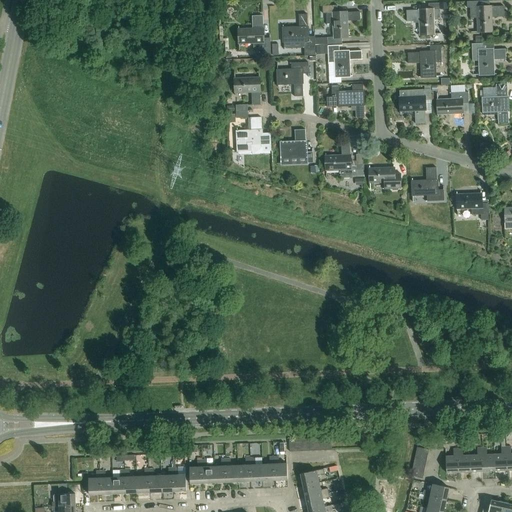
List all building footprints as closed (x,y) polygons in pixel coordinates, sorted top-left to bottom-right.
[(480,1),(467,2),(468,8),(471,8),(471,18),(478,18),(478,32),(492,31),(492,18),(505,17),(504,7),(492,7),(492,6),(480,6),(480,1)] [(448,3),(429,4),(429,9),(419,9),(419,10),(407,11),(408,20),(420,19),(421,35),(435,35),(434,21),(441,20),(440,9),(448,9),(448,3)] [(337,6),(324,7),(322,7),(323,15),(326,14),(327,25),(334,24),(334,38),(328,38),(328,45),(343,44),(343,38),(349,38),(348,22),(360,21),(360,13),(338,14),(337,6)] [(305,56),(316,56),(315,38),(308,38),(307,15),(299,15),(299,28),(283,29),(283,43),(304,43),(305,56)] [(264,56),(271,56),(270,39),(264,39),(264,17),(255,17),(255,30),(239,31),(239,45),(252,45),(252,51),(264,51),(264,56)] [(229,52),(228,39),(223,39),(223,27),(220,27),(220,42),(226,42),(226,52),(229,52)] [(483,44),(472,44),(473,51),(473,61),(480,61),(480,75),(494,74),(494,61),(507,60),(506,50),(495,50),(494,43),(483,44)] [(442,63),(442,54),(442,45),(431,46),(431,53),(408,54),(409,64),(421,64),(422,77),(436,77),(436,63),(442,63)] [(328,46),(316,47),(317,55),(328,54),(328,47),(328,46)] [(349,61),(362,61),(362,52),(339,53),(339,46),(328,47),(328,54),(328,64),(335,64),(336,78),(350,78),(349,61)] [(303,75),(309,75),(309,63),(291,64),(292,71),(278,71),(278,86),(294,85),(294,97),(304,97),(303,75)] [(252,105),(261,105),(259,78),(235,80),(235,94),(251,93),(252,105)] [(483,88),(483,98),(483,113),(498,112),(498,125),(509,125),(508,84),(496,85),(496,89),(493,89),(493,88),(483,88)] [(338,97),(339,101),(339,107),(355,106),(356,119),(365,118),(363,85),(351,86),(351,92),(340,93),(339,86),(332,87),(332,97),(338,97)] [(435,95),(431,95),(431,90),(430,90),(425,90),(400,91),(400,98),(401,112),(415,112),(415,124),(426,124),(425,101),(431,101),(431,104),(435,103),(435,95)] [(463,104),(469,104),(469,93),(452,93),(452,100),(437,101),(438,115),(463,113),(463,104)] [(251,119),(251,125),(249,125),(249,131),(238,132),(238,129),(237,129),(238,153),(263,152),(263,146),(270,145),(270,152),(271,152),(270,134),(270,135),(262,135),(262,118),(251,119)] [(281,144),(282,157),(306,156),(306,164),(314,164),(313,152),(306,153),(305,130),(295,130),(295,143),(281,144)] [(341,177),(364,176),(364,165),(351,165),(351,143),(342,144),(342,157),(326,157),(327,171),(341,170),(341,177)] [(502,161),(511,154),(510,150),(499,157),(502,161)] [(401,173),(394,173),(394,165),(370,166),(371,183),(384,183),(385,189),(402,189),(401,173)] [(428,202),(444,202),(444,190),(438,190),(436,168),(426,169),(426,181),(412,182),(413,196),(427,196),(428,202)] [(482,193),(457,194),(458,210),(472,209),(473,216),(490,215),(489,204),(483,204),(482,193)] [(428,456),(429,450),(417,447),(416,453),(428,456)] [(494,454),(495,471),(507,470),(506,447),(501,448),(501,454),(494,454)] [(470,456),(471,472),(483,472),(482,448),(477,448),(477,455),(470,456)] [(482,448),(483,472),(495,471),(494,454),(487,455),(487,448),(482,448)] [(458,473),(457,449),(453,450),(453,456),(445,457),(446,473),(458,473)] [(457,449),(458,473),(471,472),(470,456),(463,456),(462,449),(457,449)] [(427,461),(428,456),(416,453),(414,458),(427,461)] [(279,457),(275,458),(276,481),(288,480),(287,464),(280,464),(279,457)] [(251,482),(251,458),(246,459),(246,466),(239,466),(239,482),(251,482)] [(256,458),(251,458),(251,482),(264,481),(263,465),(256,465),(256,458)] [(276,481),(275,458),(270,458),(270,465),(263,465),(264,481),(276,481)] [(425,467),(427,461),(414,458),(413,464),(425,467)] [(227,483),(226,459),(221,460),(222,467),(214,467),(215,483),(227,483)] [(231,459),(226,459),(227,483),(239,482),(239,466),(231,466),(231,459)] [(198,468),(190,468),(191,484),(203,484),(202,460),(198,460),(198,468)] [(207,460),(202,460),(203,484),(215,483),(214,467),(207,467),(207,460)] [(425,467),(413,464),(412,470),(424,473),(425,467)] [(179,468),(174,469),(175,492),(187,491),(186,475),(179,476),(179,468)] [(151,493),(150,469),(145,470),(145,477),(138,477),(138,493),(151,493)] [(155,469),(150,469),(151,493),(163,492),(162,476),(155,477),(155,469)] [(175,492),(174,469),(169,469),(169,476),(162,476),(163,492),(175,492)] [(126,494),(125,470),(120,470),(121,478),(113,478),(114,494),(126,494)] [(130,470),(125,470),(126,494),(138,493),(138,477),(131,477),(130,470)] [(301,475),(303,487),(319,483),(318,477),(325,475),(324,470),(301,475)] [(423,479),(424,473),(412,470),(411,476),(423,479)] [(89,479),(89,480),(90,495),(102,494),(101,471),(96,471),(97,479),(89,479)] [(106,471),(101,471),(102,494),(114,494),(113,478),(106,478),(106,471)] [(321,491),(319,483),(303,487),(306,499),(329,494),(328,489),(321,491)] [(67,484),(59,485),(59,492),(67,492),(67,484)] [(446,500),(449,488),(433,485),(432,492),(425,490),(424,495),(446,500)] [(53,503),(53,507),(76,506),(76,494),(59,495),(59,502),(53,503)] [(306,499),(308,510),(324,507),(323,500),(330,498),(329,494),(306,499)] [(428,508),(443,511),(446,500),(424,495),(422,500),(429,501),(428,508)] [(501,511),(504,504),(491,501),(489,510),(483,508),(482,511),(501,511)]
